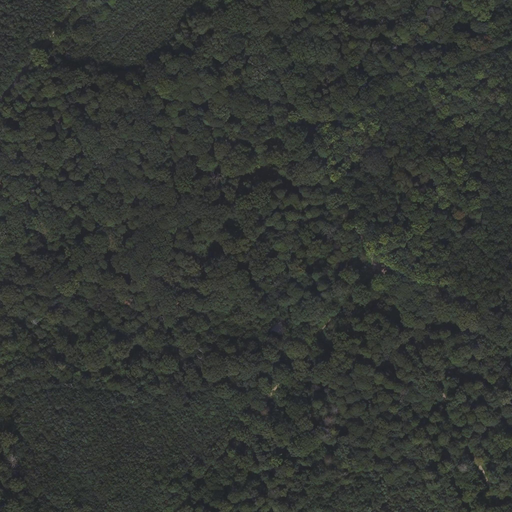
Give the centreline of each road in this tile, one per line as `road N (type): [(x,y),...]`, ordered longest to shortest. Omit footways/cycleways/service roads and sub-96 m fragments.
road 1 (track): [(0,363),(94,305),(304,121)]
road 2 (track): [(179,511),(378,267)]
road 3 (track): [(378,267),(501,511)]
road 4 (track): [(492,42),(304,121)]
road 5 (track): [(304,121),(378,267)]
road 6 (track): [(378,267),(511,315)]
road 7 (track): [(241,0),(304,121)]
road 8 (unclassified): [(81,0),(0,102)]
